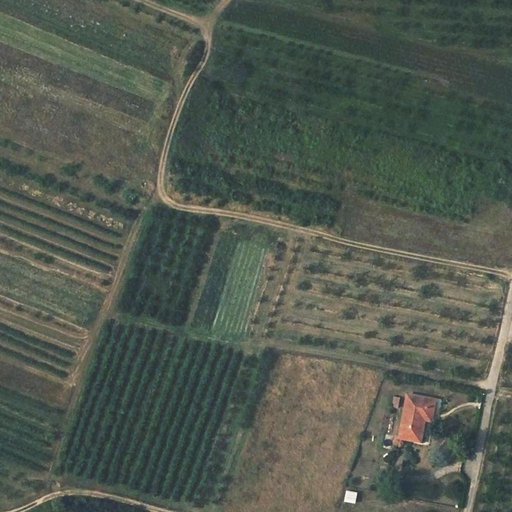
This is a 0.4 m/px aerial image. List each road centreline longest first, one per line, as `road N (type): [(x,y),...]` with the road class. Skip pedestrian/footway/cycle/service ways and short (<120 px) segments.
road 1 (track): [(33,506),(138,213),(160,202),(511,276)]
road 2 (residential): [(511,299),(466,511)]
road 3 (track): [(155,511),(84,496),(33,506)]
